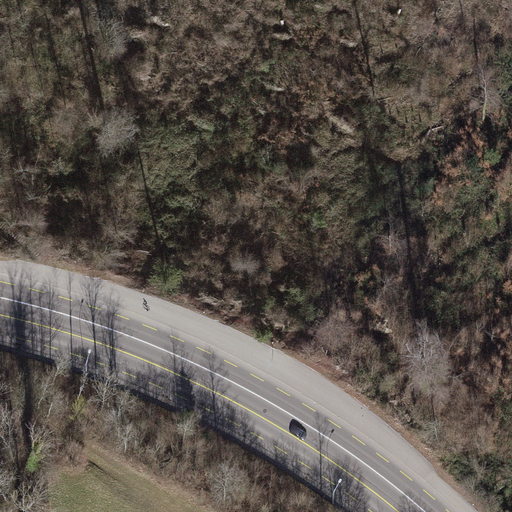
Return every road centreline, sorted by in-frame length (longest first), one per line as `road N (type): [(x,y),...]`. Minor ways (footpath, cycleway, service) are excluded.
road 1 (secondary): [(411,511),(323,444),(212,381),(134,346),(0,307)]
road 2 (track): [(119,470),(72,442),(0,416)]
